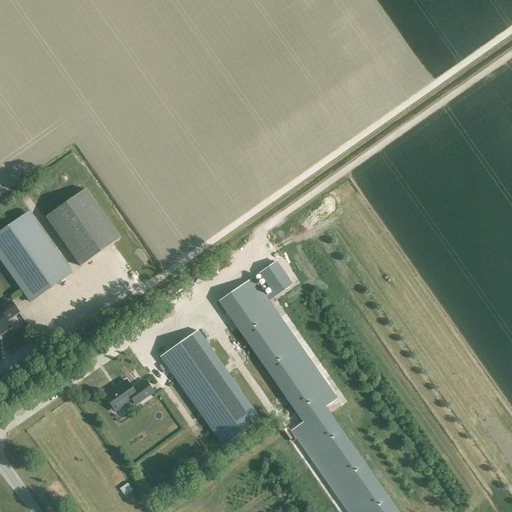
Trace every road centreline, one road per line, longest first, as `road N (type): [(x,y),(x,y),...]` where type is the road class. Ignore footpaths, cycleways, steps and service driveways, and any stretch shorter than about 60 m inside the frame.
road 1 (track): [(143,286),(511,27)]
road 2 (track): [(229,263),(239,244),(511,52)]
